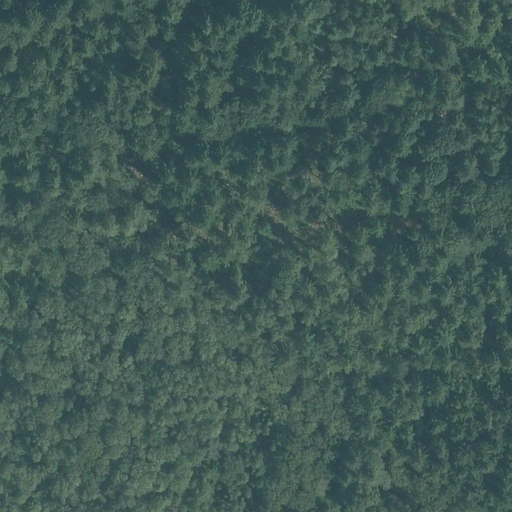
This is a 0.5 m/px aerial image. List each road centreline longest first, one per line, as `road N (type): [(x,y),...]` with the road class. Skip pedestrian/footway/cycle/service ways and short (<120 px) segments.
road 1 (track): [(449,511),(352,435),(351,412),(321,382),(214,305),(0,181)]
road 2 (track): [(436,58),(374,86),(251,110),(0,102)]
road 3 (track): [(348,0),(511,107)]
